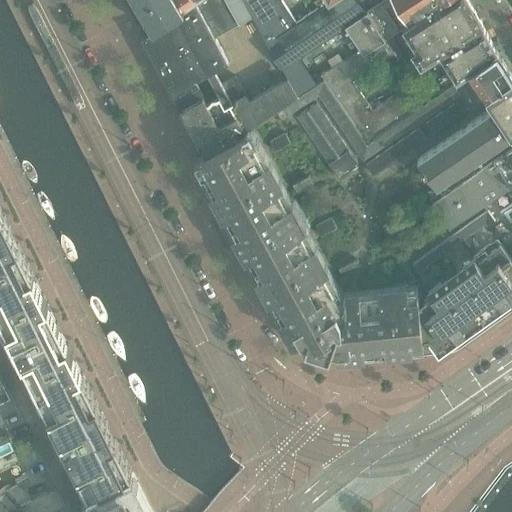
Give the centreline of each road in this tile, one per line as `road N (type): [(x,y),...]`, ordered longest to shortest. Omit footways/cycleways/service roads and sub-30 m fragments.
road 1 (residential): [(255,348),(81,0)]
road 2 (secondary): [(511,355),(292,511)]
road 3 (residential): [(255,348),(287,445),(276,511)]
road 4 (secondary): [(392,511),(464,440),(511,408)]
